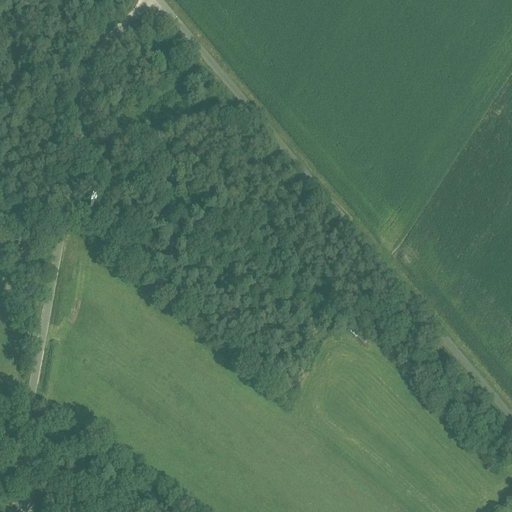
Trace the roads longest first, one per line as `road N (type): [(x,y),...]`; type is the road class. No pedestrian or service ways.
road 1 (unclassified): [(511,426),(160,0)]
road 2 (unclassified): [(25,511),(25,430),(92,59),(151,0)]
